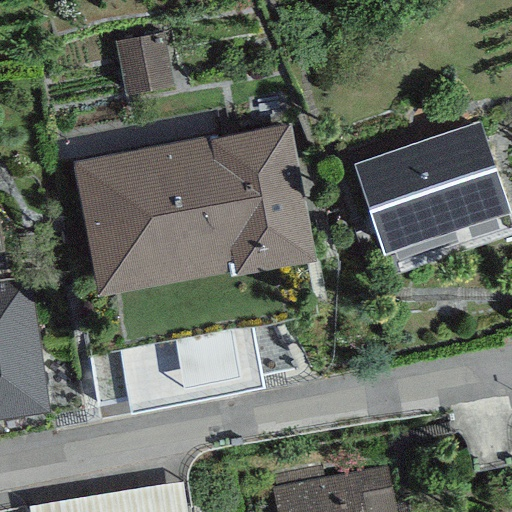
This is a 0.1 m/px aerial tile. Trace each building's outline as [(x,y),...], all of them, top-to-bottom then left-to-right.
[(302,117),(80,164),(108,295),(330,247),(302,117)] [(480,117),(353,160),(381,244),(508,201),(480,117)] [(0,404),(49,397),(30,272),(0,276),(0,404)] [(320,465),(270,475),(277,511),(410,511),(407,498),(394,500),(386,462),(322,474),(320,465)] [(191,511),(186,475),(25,502),(26,511),(191,511)]
